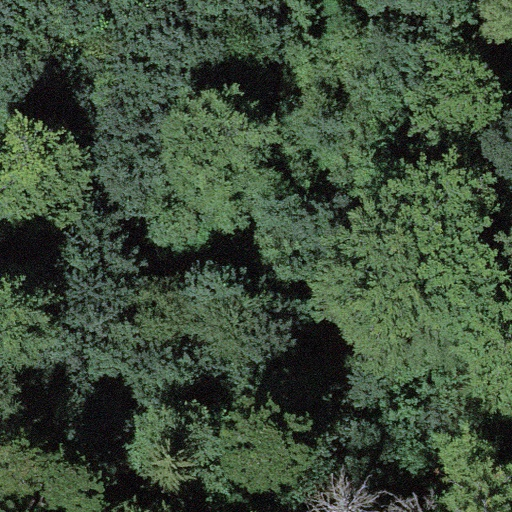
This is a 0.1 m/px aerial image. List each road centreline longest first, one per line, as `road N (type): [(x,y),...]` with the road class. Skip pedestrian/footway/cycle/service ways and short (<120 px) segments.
road 1 (track): [(288,511),(328,364),(498,0)]
road 2 (track): [(0,493),(138,465),(246,421),(328,364)]
